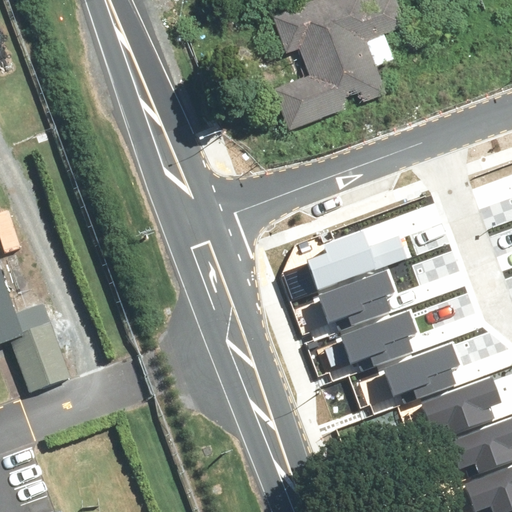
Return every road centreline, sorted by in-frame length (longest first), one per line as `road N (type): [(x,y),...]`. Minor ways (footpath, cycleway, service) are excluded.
road 1 (tertiary): [(288,511),(180,224)]
road 2 (residential): [(436,134),(180,224)]
road 3 (tertiary): [(180,224),(96,0)]
road 4 (residential): [(436,134),(481,280),(511,310)]
road 5 (residential): [(384,0),(436,134)]
